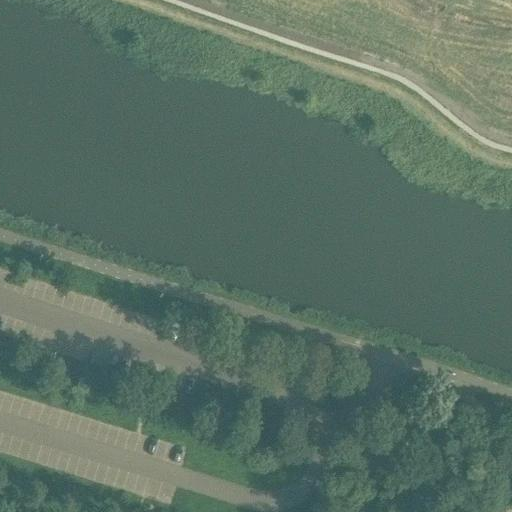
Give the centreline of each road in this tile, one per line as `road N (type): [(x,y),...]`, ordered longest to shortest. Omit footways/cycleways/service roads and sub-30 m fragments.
road 1 (unclassified): [(0,301),(286,394),(337,450)]
road 2 (unclassified): [(0,422),(268,503),(307,489),(337,450)]
road 3 (unclassified): [(511,396),(388,356)]
